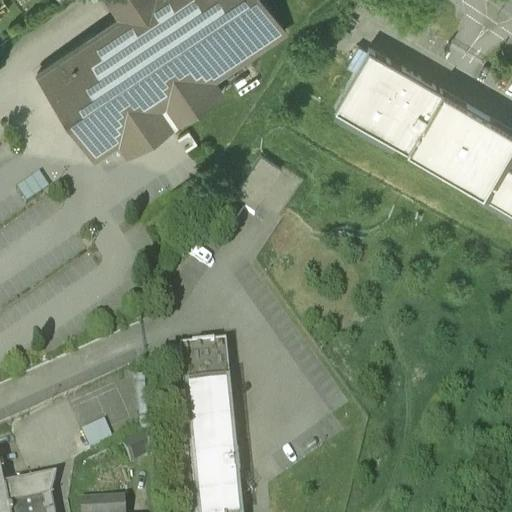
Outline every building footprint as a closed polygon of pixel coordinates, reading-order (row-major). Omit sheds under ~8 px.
[(63,93),(102,151),(119,139),(127,152),(168,125),(219,90),(210,77),(249,51),(249,52),(250,51),(250,50),(282,29),(283,29),(284,28),(283,26),(283,27),(264,0),(109,0),(120,16),(39,71),(36,72),(37,74),(38,74),(55,99),(63,93)] [(511,145),(511,136),(369,53),(334,112),(511,214),(511,171),(501,165),(511,145)] [(63,93),(55,99),(93,156),(102,151),(63,93)] [(254,212),(280,171),(260,158),(234,198),(244,205),(254,212)] [(244,205),(234,198),(224,191),(210,211),(231,225),(244,205)] [(225,343),(179,347),(194,511),(241,511),(240,497),(252,488),(242,475),(238,478),(225,343)] [(103,415),(80,424),(89,444),(112,435),(103,415)] [(130,460),(152,451),(143,431),(122,441),(130,460)] [(52,511),(50,500),(52,479),(1,489),(5,511),(52,511)] [(120,511),(120,503),(83,504),(83,511),(120,511)]
